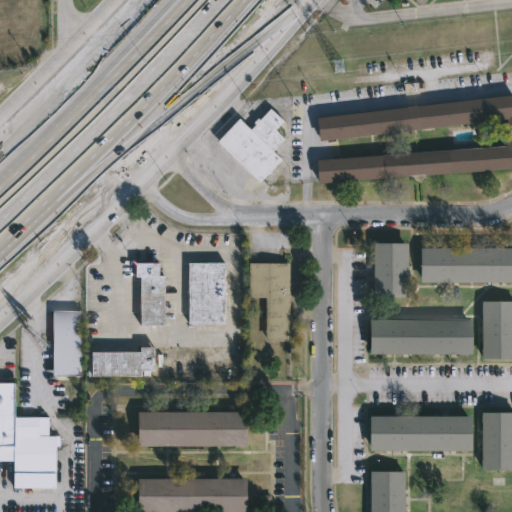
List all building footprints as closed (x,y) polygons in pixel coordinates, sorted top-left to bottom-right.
[(508,95),(511,96),(511,102),(511,127),(511,137),(511,168),(421,175),(419,179),(413,182),(410,181),(406,177),(312,184),(310,161),(499,146),(502,120),(313,142),(311,119),(508,95)] [(265,109),(279,122),(271,131),(280,140),(268,153),(276,160),(254,183),(212,143),(234,119),(245,130),(251,125),(249,123),(253,119),(254,121),(265,109)] [(406,299),(371,298),(372,246),(407,246),(406,299)] [(511,283),(455,283),(419,283),(419,251),(511,251),(511,283)] [(220,323),(183,324),(182,264),(219,263),(220,323)] [(287,267),(286,341),(261,341),(261,297),(244,297),(245,263),(287,264),(287,267)] [(154,264),(154,275),(159,275),(158,325),(133,324),(134,278),(129,278),(129,264),(154,264)] [(511,362),(482,362),(483,305),(511,305),(511,362)] [(83,375),(56,375),(55,310),(83,310),(83,375)] [(375,352),(371,352),(371,317),(473,317),(473,352),(375,352)] [(134,376),(97,376),(97,350),(133,350),(133,345),(148,345),(148,370),(134,369),(134,376)] [(0,382),(18,382),(17,416),(51,416),(51,436),(61,435),(61,446),(59,446),(59,488),(17,487),(17,460),(0,460),(0,382)] [(238,445),(130,445),(130,410),(238,410),(238,445)] [(511,470),(499,470),(481,470),(481,413),(511,413),(511,470)] [(368,451),(368,416),(470,417),(470,451),(368,451)] [(403,471),(403,474),(407,474),(407,481),(403,481),(402,511),(368,511),(369,470),(403,471)] [(240,511),(131,511),(131,477),(240,478),(240,511)]
